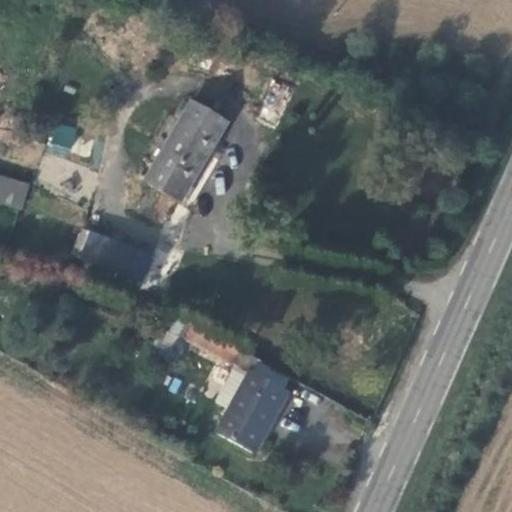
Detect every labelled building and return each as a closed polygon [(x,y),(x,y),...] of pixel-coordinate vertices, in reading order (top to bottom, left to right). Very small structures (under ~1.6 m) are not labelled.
[(257,119),(277,127),(292,86),(272,78),(257,119)] [(229,129),(194,107),(148,185),(183,206),(229,129)] [(54,123),(47,151),(70,156),(77,129),(54,123)] [(30,186),(0,177),(0,205),(22,213),(30,186)] [(143,286),(153,260),(84,233),(77,252),(84,254),(81,262),(143,286)] [(231,371),(242,352),(189,323),(179,341),(231,371)] [(258,459),(292,398),(253,377),(219,437),(258,459)]
